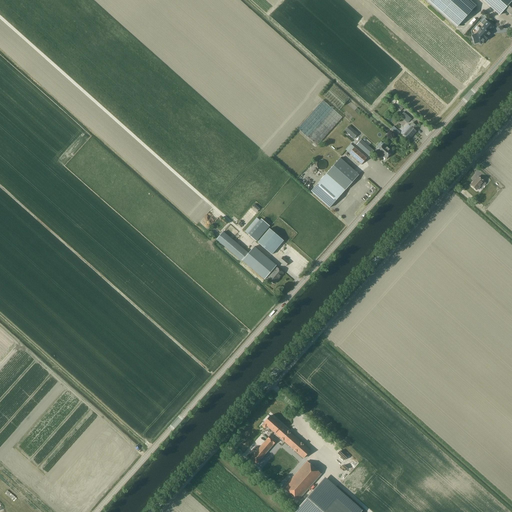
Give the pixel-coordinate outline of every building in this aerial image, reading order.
[(426,0),(456,26),(475,5),(469,0),(426,0)] [(511,0),(482,0),(500,16),(505,10),(511,15),(511,0)] [(473,36),(472,36),(475,44),(479,42),(481,44),(485,40),(488,37),(487,36),(491,32),(490,31),(493,27),(484,19),(481,23),(484,26),(476,34),(473,36)] [(339,110),(349,99),(334,86),(324,97),(339,110)] [(317,146),(342,117),(323,100),(297,129),(317,146)] [(399,103),(396,107),(401,111),(404,107),(399,103)] [(414,130),(417,127),(412,123),(410,126),(411,127),(404,135),(409,139),(416,131),(414,130)] [(354,139),(358,134),(349,126),(345,131),(354,139)] [(394,126),(391,128),(397,134),(400,132),(394,126)] [(369,156),(374,151),(361,139),(356,145),(369,156)] [(361,164),(367,158),(354,147),(350,144),(345,149),(349,153),(361,164)] [(379,154),(378,156),(381,159),(383,156),(386,159),(392,152),(383,144),(377,151),(379,154)] [(340,158),(327,173),(311,191),(329,207),(358,175),(340,158)] [(483,187),(485,184),(477,177),(470,185),(476,191),(481,185),(483,187)] [(260,221),(257,218),(245,231),(248,234),(260,221)] [(271,254),(283,241),(270,229),(258,242),(271,254)] [(241,261),(247,253),(223,232),(217,239),(241,261)] [(243,260),(264,279),(267,276),(269,277),(268,278),(274,283),(283,273),(277,268),(275,267),(276,265),(255,247),(243,260)] [(289,262),(283,257),(279,261),(286,266),(289,262)] [(303,458),(310,451),(270,416),(262,426),(265,428),(267,426),(303,458)] [(256,464),(276,441),(270,436),(250,458),(256,464)] [(298,500),(321,474),(306,461),(284,488),(298,500)] [(301,504),(293,511),(361,511),(362,510),(336,487),(325,477),(301,504)]
